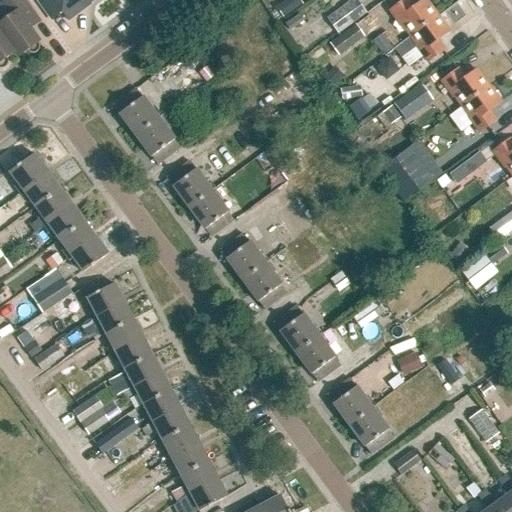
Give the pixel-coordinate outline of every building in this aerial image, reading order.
[(10,17),(0,24),(0,31),(14,53),(18,58),(27,52),(28,53),(30,54),(32,54),(34,54),(36,53),(38,52),(39,50),(39,48),(39,45),(38,43),(39,42),(31,30),(41,23),(36,16),(23,0),(5,0),(0,4),(10,17)] [(80,8),(90,0),(36,0),(49,17),(60,10),(68,21),(82,11),(80,8)] [(283,19),(303,5),(299,0),(287,0),(276,8),(283,19)] [(338,35),(366,14),(355,0),(351,0),(326,19),(338,35)] [(390,12),(405,33),(409,38),(437,17),(426,1),(413,10),(406,0),(390,12)] [(289,32),(304,21),(299,14),(284,25),(289,32)] [(350,47),(376,28),(367,15),(341,34),(350,47)] [(437,42),(449,32),(437,17),(409,38),(394,49),(408,68),(423,57),(427,63),(444,51),(437,42)] [(0,69),(0,70),(3,70),(5,69),(6,67),(7,65),(8,63),(8,61),(7,59),(14,53),(0,31),(0,69)] [(382,56),(392,48),(382,35),(372,42),(382,56)] [(386,81),(399,71),(389,57),(376,67),(386,81)] [(333,87),(344,76),(334,67),(324,79),(333,87)] [(385,87),(396,102),(419,85),(408,70),(385,87)] [(441,83),(460,109),(488,88),(477,72),(464,81),(457,71),(441,83)] [(396,102),(393,104),(406,121),(433,101),(421,84),(419,85),(396,102)] [(341,100),(362,98),(360,86),(340,89),(341,100)] [(488,113),(500,103),(488,88),(460,109),(446,120),(461,141),(476,130),(478,134),(494,122),(488,113)] [(135,136),(158,120),(136,90),(114,106),(135,136)] [(384,108),(392,101),(384,91),(376,97),(384,108)] [(392,125),(401,118),(392,107),(382,114),(391,126),(392,125)] [(392,125),(391,126),(382,114),(376,118),(388,133),(394,128),(392,125)] [(157,166),(179,150),(158,120),(135,136),(157,166)] [(430,140),(444,130),(440,124),(419,139),(423,144),(429,139),(430,140)] [(494,154),(511,179),(511,145),(510,142),(494,154)] [(421,143),(379,175),(401,204),(443,172),(421,143)] [(466,181),(487,166),(476,152),(456,167),(466,181)] [(45,171),(33,155),(9,173),(15,182),(11,185),(17,193),(45,171)] [(188,208),(211,192),(189,162),(167,178),(188,208)] [(58,189),(45,171),(17,193),(22,200),(26,197),(33,207),(58,189)] [(42,227),(71,206),(58,189),(33,207),(40,216),(36,219),(42,227)] [(210,238),(233,222),(211,192),(188,208),(210,238)] [(338,209),(332,200),(323,206),(329,214),(338,209)] [(58,241),(83,222),(71,206),(42,227),(48,235),(52,232),(58,241)] [(498,241),(511,229),(511,211),(489,228),(498,241)] [(95,239),(83,222),(58,241),(65,250),(61,253),(67,260),(95,239)] [(308,257),(330,243),(323,232),(301,246),(308,257)] [(511,251),(511,249),(511,233),(503,240),(511,251)] [(242,281),(264,265),(243,235),(220,251),(242,281)] [(108,256),(95,239),(67,260),(72,268),(76,265),(83,274),(108,256)] [(461,242),(450,255),(460,263),(471,250),(461,242)] [(60,252),(48,260),(53,267),(64,258),(60,252)] [(476,289),(499,271),(483,252),(460,270),(476,289)] [(0,276),(11,268),(3,257),(0,259),(0,276)] [(264,311),(286,295),(264,265),(242,281),(264,311)] [(339,293),(350,285),(342,274),(331,282),(339,293)] [(42,314),(72,294),(63,279),(32,298),(42,314)] [(123,303),(113,285),(86,299),(91,309),(87,311),(91,320),(123,303)] [(0,305),(12,297),(6,288),(0,291),(0,305)] [(371,321),(384,310),(376,300),(363,310),(371,321)] [(132,321),(123,303),(91,320),(95,328),(100,326),(105,335),(132,321)] [(295,353),(318,337),(296,307),(273,323),(295,353)] [(23,347),(54,326),(46,315),(15,336),(23,347)] [(142,339),(132,321),(105,335),(110,345),(105,347),(110,356),(142,339)] [(317,383),(340,367),(318,337),(295,353),(317,383)] [(151,357),(142,339),(110,356),(114,364),(119,362),(124,371),(151,357)] [(41,371),(63,356),(56,345),(33,360),(41,371)] [(403,376),(422,369),(416,353),(397,361),(403,376)] [(161,375),(151,357),(124,371),(129,381),(124,383),(129,391),(161,375)] [(57,389),(81,373),(73,362),(50,378),(57,389)] [(108,373),(101,363),(93,368),(100,378),(108,373)] [(170,392),(161,375),(129,391),(133,400),(138,397),(142,407),(170,392)] [(387,384),(393,392),(403,384),(397,377),(387,384)] [(349,426),(372,410),(350,380),(327,397),(349,426)] [(454,396),(464,390),(457,380),(448,386),(454,396)] [(485,398),(494,391),(489,384),(479,391),(485,398)] [(133,400),(129,391),(122,395),(127,405),(134,401),(133,400)] [(179,409),(170,392),(142,407),(147,416),(143,418),(147,426),(179,409)] [(80,423),(103,408),(95,396),(72,411),(80,423)] [(188,428),(179,409),(147,426),(151,435),(156,432),(161,442),(188,428)] [(370,456),(393,439),(372,410),(349,426),(370,456)] [(469,420),(486,443),(499,433),(482,410),(469,420)] [(89,436),(109,422),(101,411),(81,424),(89,436)] [(460,426),(450,433),(460,446),(470,438),(460,426)] [(198,446),(188,428),(161,442),(166,452),(162,454),(166,463),(198,446)] [(427,455),(445,470),(454,460),(435,444),(427,455)] [(207,463),(198,446),(166,463),(170,471),(175,468),(180,478),(207,463)] [(401,476),(420,461),(412,450),(393,464),(401,476)] [(127,487),(151,471),(143,459),(119,475),(127,487)] [(216,481),(207,463),(180,478),(185,487),(180,489),(180,490),(184,498),(216,481)] [(511,494),(511,486),(505,477),(497,483),(507,496),(511,493),(511,494)] [(160,489),(154,481),(143,489),(148,497),(160,489)] [(175,511),(195,511),(197,511),(201,511),(226,499),(216,481),(184,498),(175,503),(176,504),(172,506),(175,511)] [(476,498),(480,495),(473,485),(466,490),(473,500),(476,498)] [(184,498),(180,490),(171,495),(175,503),(184,498)] [(493,511),(511,511),(511,494),(511,493),(507,496),(494,505),(484,492),(480,495),(476,498),(486,511),(491,508),(493,511)] [(287,511),(280,497),(258,508),(260,511),(287,511)]
